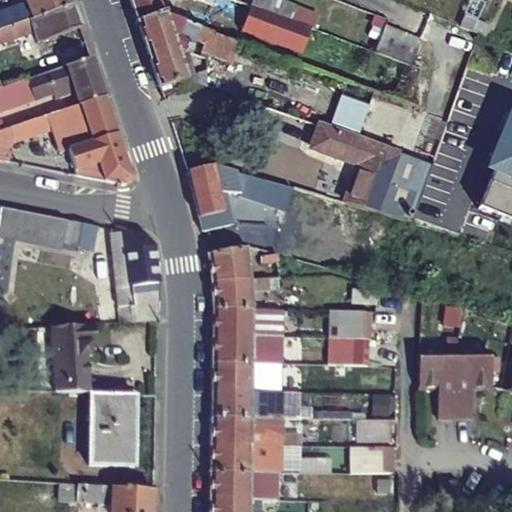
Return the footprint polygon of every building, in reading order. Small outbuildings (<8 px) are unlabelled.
[(23,0),(26,5),(32,23),(72,9),(68,0),(23,0)] [(129,0),(137,23),(163,14),(158,0),(129,0)] [(311,27),(240,1),(231,27),(302,52),(311,27)] [(0,34),(32,23),(26,5),(0,13),(0,34)] [(0,47),(33,35),(37,46),(79,30),(72,9),(32,23),(0,34),(0,47)] [(190,54),(194,39),(198,27),(163,14),(137,23),(159,88),(186,79),(196,83),(184,52),(190,54)] [(459,29),(469,34),(474,22),(464,18),(459,29)] [(474,22),(469,34),(480,39),(486,28),(474,22)] [(194,39),(209,44),(214,32),(198,27),(194,39)] [(209,44),(206,52),(234,62),(240,42),(214,32),(209,44)] [(0,91),(48,75),(42,58),(0,72),(0,91)] [(75,97),(79,108),(104,100),(90,61),(48,75),(0,91),(0,116),(56,97),(57,103),(75,97)] [(79,108),(9,130),(13,143),(15,149),(46,138),(54,159),(116,137),(104,100),(79,108)] [(511,123),(478,209),(511,222),(511,123)] [(313,150),(358,165),(345,202),(409,224),(425,177),(414,173),(418,161),(321,127),(313,150)] [(0,162),(8,164),(13,143),(9,130),(0,132),(0,162)] [(124,189),(132,182),(116,137),(54,159),(49,161),(54,173),(54,174),(75,178),(124,189)] [(238,200),(285,212),(290,193),(292,189),(210,165),(187,171),(198,218),(214,214),(222,212),(218,193),(239,198),(238,200)] [(0,210),(0,240),(9,242),(15,213),(0,210)] [(9,242),(26,245),(31,216),(15,213),(9,242)] [(217,228),(214,214),(198,218),(201,232),(217,228)] [(26,245),(44,248),(49,220),(31,216),(26,245)] [(65,223),(49,220),(44,248),(60,251),(61,246),(65,223)] [(91,253),(95,229),(65,223),(61,246),(91,253)] [(109,236),(119,324),(151,323),(159,323),(160,288),(155,252),(145,239),(121,234),(109,236)] [(207,253),(211,283),(251,281),(247,245),(207,253)] [(260,256),(261,264),(278,263),(277,254),(260,256)] [(212,307),(250,308),(251,281),(211,283),(212,307)] [(212,307),(210,335),(281,337),(281,310),(265,309),(250,308),(212,307)] [(370,313),(330,311),(329,339),(331,339),(370,340),(370,313)] [(94,344),(92,327),(50,329),(54,388),(90,386),(87,358),(91,358),(90,345),(94,344)] [(281,337),(210,335),(210,361),(281,364),(281,337)] [(370,340),(331,339),(330,365),(370,367),(370,340)] [(440,423),(457,423),(456,350),(449,350),(448,357),(419,357),(420,392),(439,391),(440,423)] [(465,350),(456,350),(457,423),(474,424),(473,392),(493,392),(493,356),(465,357),(465,350)] [(210,361),(209,390),(278,392),(280,392),(281,364),(210,361)] [(91,396),(90,386),(54,388),(54,394),(91,396)] [(277,419),(278,392),(209,390),(208,416),(277,419)] [(92,396),(89,467),(135,469),(137,398),(92,396)] [(208,443),(279,446),(279,419),(277,419),(208,416),(208,443)] [(358,441),(388,442),(388,422),(359,421),(358,441)] [(279,474),(279,446),(208,443),(207,471),(279,474)] [(391,448),(352,447),(351,461),(391,461),(391,448)] [(351,476),(390,477),(391,461),(351,461),(351,476)] [(275,500),(275,474),(207,471),(207,498),(247,500),(275,500)] [(75,483),(76,500),(96,500),(95,483),(75,483)] [(459,483),(440,483),(439,501),(459,501),(459,483)] [(155,511),(155,494),(106,490),(105,498),(114,499),(113,511),(155,511)] [(247,511),(247,500),(207,498),(206,511),(247,511)]
